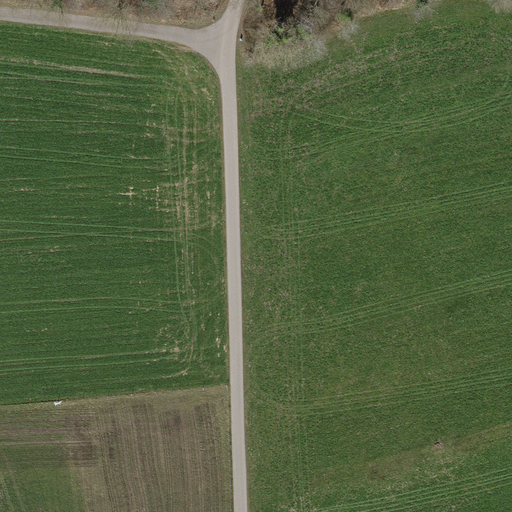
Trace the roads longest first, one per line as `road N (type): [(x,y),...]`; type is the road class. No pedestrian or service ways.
road 1 (track): [(225,38),(241,511)]
road 2 (track): [(225,38),(0,18)]
